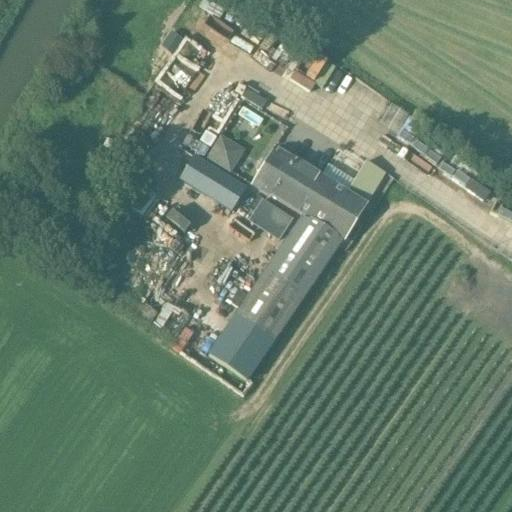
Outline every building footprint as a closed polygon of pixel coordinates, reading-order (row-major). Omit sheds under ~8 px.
[(452,177),(457,170),(408,137),(418,123),(390,103),(375,125),(452,177)] [(220,134),(204,158),(229,175),(245,150),(220,134)] [(274,150),(268,161),(252,187),(302,217),(206,356),(246,381),(343,243),(366,207),(385,175),(366,163),(346,195),(274,150)] [(219,174),(193,157),(178,181),(204,198),(219,174)] [(281,244),(296,217),(260,195),(244,222),(281,244)] [(165,300),(148,328),(176,346),(194,319),(165,300)]
